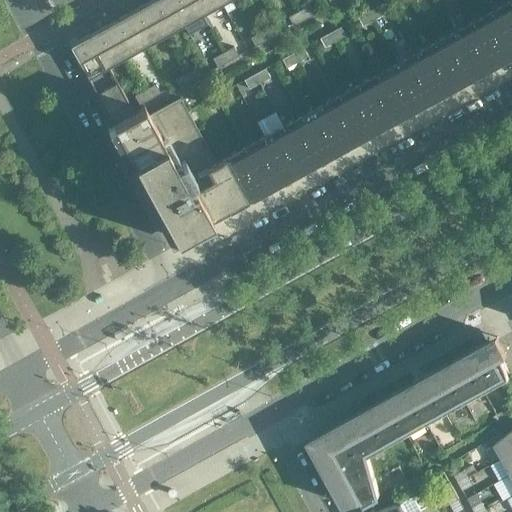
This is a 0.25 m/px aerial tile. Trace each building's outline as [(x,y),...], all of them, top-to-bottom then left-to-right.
[(166,36),(149,5),(146,0),(145,0),(146,2),(136,8),(138,11),(130,15),(147,46),(166,36)] [(185,25),(171,0),(156,0),(157,1),(149,5),(166,36),(185,25)] [(204,15),(195,0),(171,0),(185,25),(204,15)] [(223,4),(220,0),(195,0),(204,15),(223,4)] [(511,1),(511,0),(509,0),(492,10),(511,46),(511,1)] [(314,14),(309,5),(299,11),(304,19),(314,14)] [(384,14),(379,5),(368,11),(373,20),(384,14)] [(147,46),(130,15),(127,9),(126,9),(128,12),(117,18),(119,22),(111,26),(128,56),(147,46)] [(511,46),(492,10),(473,20),(496,62),(498,61),(510,55),(511,58),(511,46)] [(304,19),(299,11),(288,16),(293,25),(304,19)] [(373,20),(368,11),(358,17),(363,26),(373,20)] [(128,56),(111,26),(108,19),(107,20),(109,23),(98,29),(100,32),(92,36),(109,67),(128,56)] [(496,62),(473,20),(454,31),(477,73),(479,72),(491,65),(494,70),(501,67),(498,61),(496,62)] [(277,35),(272,26),(261,31),(266,40),(277,35)] [(346,35),(341,26),(330,32),(335,41),(346,35)] [(109,67),(92,36),(89,30),(88,30),(89,34),(70,44),(88,78),(109,67)] [(266,40),(261,31),(251,37),(256,46),(266,40)] [(477,73),(454,31),(435,41),(458,83),(460,82),(472,75),(475,81),(482,77),(479,72),(477,73)] [(335,41),(330,32),(320,38),(325,47),(335,41)] [(458,83),(435,41),(416,52),(439,94),(441,93),(453,86),(456,91),(463,88),(460,82),(458,83)] [(239,55),(234,46),(223,52),(228,61),(239,55)] [(308,56),(303,47),(292,53),(297,62),(308,56)] [(228,61),(223,52),(213,58),(218,67),(228,61)] [(439,94),(416,52),(397,62),(420,104),(422,103),(434,96),(437,102),(444,98),(441,93),(439,94)] [(297,62),(292,53),(282,59),(287,68),(297,62)] [(420,104),(397,62),(378,73),(401,115),(403,114),(415,107),(418,112),(425,108),(422,103),(420,104)] [(135,114),(109,67),(88,78),(109,115),(115,112),(120,122),(135,114)] [(201,76),(196,67),(185,73),(190,82),(201,76)] [(270,77),(265,68),(255,74),(260,83),(270,77)] [(190,82),(185,73),(175,79),(180,88),(190,82)] [(401,115),(378,73),(359,83),(382,125),(384,124),(396,117),(399,123),(406,119),(403,114),(401,115)] [(260,83),(255,74),(244,80),(249,89),(260,83)] [(382,125),(359,83),(340,94),(363,136),(365,135),(377,128),(380,133),(387,130),(384,124),(382,125)] [(161,93),(156,84),(145,90),(150,98),(161,93)] [(232,98),(227,89),(217,95),(222,104),(232,98)] [(150,98),(145,90),(135,95),(140,104),(150,98)] [(363,136),(340,94),(321,104),(344,146),(346,145),(358,138),(361,144),(368,140),(365,135),(363,136)] [(222,104),(217,95),(206,101),(211,110),(222,104)] [(238,177),(227,156),(216,162),(180,97),(118,132),(132,158),(177,239),(231,209),(220,188),(238,177)] [(344,146),(321,104),(302,115),(325,157),(327,156),(339,149),(342,154),(349,151),(346,145),(344,146)] [(325,157),(302,115),(283,125),(307,167),(308,166),(321,159),(324,165),(330,161),(327,156),(325,157)] [(307,167),(283,125),(264,135),(288,177),(289,177),(302,170),(305,175),(311,171),(308,166),(307,167)] [(288,177),(264,135),(246,146),(269,188),(270,187),(283,180),(286,185),(292,182),(289,177),(288,177)] [(269,188),(246,146),(227,156),(238,177),(250,198),(264,191),(267,196),(273,192),(270,187),(269,188)] [(250,198),(238,177),(220,188),(231,209),(250,198)] [(504,361),(502,357),(502,356),(507,354),(508,353),(498,335),(490,340),(491,342),(479,345),(471,348),(472,350),(484,391),(510,377),(509,375),(508,371),(507,367),(506,365),(504,361)] [(484,391),(472,350),(462,355),(452,359),(452,361),(465,402),(484,391)] [(465,402),(452,361),(442,366),(432,369),(433,371),(446,413),(465,402)] [(446,413),(433,371),(423,377),(413,380),(414,382),(426,423),(446,413)] [(426,423),(414,382),(403,388),(394,391),(394,393),(407,434),(426,423)] [(407,434),(394,393),(384,398),(374,402),(375,403),(387,445),(407,434)] [(387,445),(375,403),(364,409),(356,412),(356,414),(369,455),(387,445)] [(511,415),(511,405),(502,411),(507,418),(511,415)] [(507,418),(502,411),(493,417),(498,424),(507,418)] [(380,495),(369,455),(356,414),(310,439),(325,466),(324,466),(346,504),(346,505),(365,498),(366,501),(366,502),(380,495)] [(503,458),(511,452),(511,429),(495,443),(503,458)] [(511,473),(511,452),(503,458),(511,473)] [(468,477),(464,469),(454,475),(458,482),(468,477)] [(472,484),(468,477),(458,482),(462,490),(472,484)] [(455,492),(450,482),(440,487),(446,497),(455,492)] [(459,499),(455,492),(446,497),(450,504),(459,499)] [(408,511),(403,502),(376,511),(372,510),(369,511),(408,511)] [(480,511),(486,509),(482,502),(472,507),(474,511),(480,511)]
